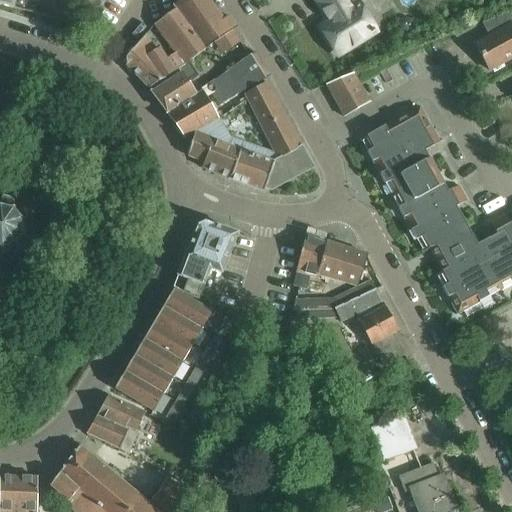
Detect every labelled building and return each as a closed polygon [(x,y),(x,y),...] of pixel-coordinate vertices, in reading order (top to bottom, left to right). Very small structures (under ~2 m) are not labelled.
[(0,0),(0,5),(13,9),(15,0),(0,0)] [(86,0),(83,10),(91,13),(102,0),(86,0)] [(180,0),(173,5),(176,9),(206,49),(214,44),(232,31),(236,28),(227,16),(224,19),(209,0),(180,0)] [(350,47),(374,32),(357,4),(351,8),(346,0),(316,0),(321,8),(323,7),(332,20),(321,27),(337,51),(348,44),(350,47)] [(154,26),(176,55),(185,66),(192,61),(205,51),(174,10),(154,26)] [(500,32),(475,45),(490,72),(492,70),(494,74),(504,68),(503,65),(511,59),(511,11),(493,20),(500,32)] [(400,19),(398,24),(401,29),(406,31),(411,28),(412,23),(410,19),(405,17),(400,19)] [(214,44),(222,55),(240,43),(232,31),(214,44)] [(149,90),(178,71),(185,66),(176,55),(165,61),(158,49),(156,50),(146,36),(125,59),(126,65),(149,90)] [(270,77),(255,53),(208,86),(220,106),(270,77)] [(194,65),(192,61),(185,66),(178,71),(180,74),(151,93),(167,114),(196,97),(188,83),(199,77),(192,67),(194,65)] [(346,118),(369,104),(353,76),(327,86),(346,118)] [(245,95),(274,152),(277,157),(275,161),(301,146),(266,83),(245,95)] [(186,138),(194,134),(218,120),(219,120),(218,120),(221,118),(218,113),(216,114),(203,93),(196,97),(167,114),(186,138)] [(420,108),(362,140),(360,141),(423,254),(433,249),(446,272),(436,277),(458,317),(511,285),(511,224),(507,216),(491,225),(497,236),(478,247),(456,209),(467,202),(459,187),(448,193),(425,153),(440,144),(420,108)] [(201,170),(263,192),(265,188),(275,161),(277,157),(274,152),(272,152),(231,137),(221,121),(219,120),(218,120),(194,134),(187,158),(203,164),(201,170)] [(90,143),(103,131),(95,123),(82,135),(90,143)] [(313,167),(303,148),(301,146),(275,161),(265,188),(271,191),(313,167)] [(0,250),(1,250),(1,254),(5,253),(5,249),(12,246),(15,249),(18,247),(15,244),(20,236),(24,237),(25,234),(21,232),(21,223),(24,222),(23,218),(20,219),(13,211),(15,208),(13,207),(14,200),(2,197),(1,203),(0,203),(0,250)] [(221,274),(236,235),(204,224),(196,228),(172,288),(199,301),(210,270),(221,274)] [(309,277),(316,279),(317,276),(356,288),(366,256),(305,237),(292,286),(305,290),(309,277)] [(383,367),(404,356),(393,335),(398,332),(386,308),(371,316),(368,311),(382,303),(375,289),(334,311),(341,324),(355,316),(371,347),(372,346),(383,367)] [(173,291),(164,307),(201,330),(211,313),(173,291)] [(164,307),(154,323),(192,346),(201,330),(164,307)] [(224,320),(221,325),(230,330),(239,313),(238,313),(229,310),(224,320)] [(154,323),(144,340),(182,362),(192,346),(154,323)] [(221,325),(212,340),(220,345),(230,330),(221,325)] [(144,340),(135,356),(173,379),(182,362),(144,340)] [(212,340),(203,356),(211,361),(220,345),(212,340)] [(135,356),(125,373),(163,395),(173,379),(135,356)] [(203,356),(193,371),(202,376),(211,361),(203,356)] [(193,371),(184,387),(193,392),(202,376),(193,371)] [(125,373),(115,390),(153,412),(163,395),(125,373)] [(184,387),(175,402),(183,407),(193,392),(184,387)] [(144,414),(110,399),(107,397),(96,416),(135,432),(144,414)] [(174,424),(183,407),(175,402),(165,419),(174,424)] [(137,433),(135,432),(96,416),(86,435),(128,455),(137,433)] [(403,417),(371,429),(384,462),(416,450),(403,417)] [(73,511),(156,511),(147,505),(79,448),(50,487),(67,502),(64,504),(73,511)] [(455,511),(442,478),(437,479),(432,465),(398,478),(404,495),(410,492),(417,511),(455,511)] [(164,477),(147,505),(156,511),(171,511),(188,490),(164,477)] [(36,511),(37,479),(0,478),(0,511),(36,511)] [(398,511),(394,500),(372,508),(373,511),(398,511)]
